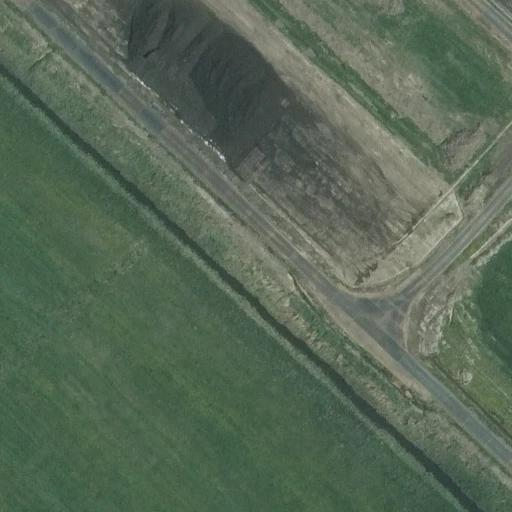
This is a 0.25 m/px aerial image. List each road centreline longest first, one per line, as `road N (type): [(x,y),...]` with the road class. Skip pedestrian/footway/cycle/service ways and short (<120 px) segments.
road 1 (track): [(374,331),(18,0)]
road 2 (track): [(511,185),(374,331)]
road 3 (track): [(374,331),(511,460)]
